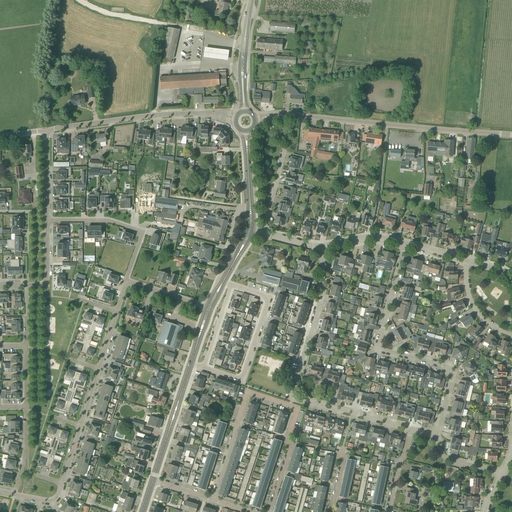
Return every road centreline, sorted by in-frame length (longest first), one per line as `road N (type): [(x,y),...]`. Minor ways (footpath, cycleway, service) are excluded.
road 1 (residential): [(411,427),(293,395),(324,276),(318,246)]
road 2 (residential): [(270,511),(296,408),(247,392),(213,499)]
road 3 (tertiary): [(511,135),(257,118)]
road 4 (residential): [(436,434),(452,376),(379,345),(405,243)]
road 5 (tertiary): [(47,133),(155,116),(232,118)]
road 6 (residential): [(203,368),(243,375),(269,296),(231,284)]
road 7 (residential): [(127,281),(141,233),(108,220),(47,220)]
road 8 (track): [(491,0),(478,133)]
road 9 (secondary): [(153,481),(190,364)]
